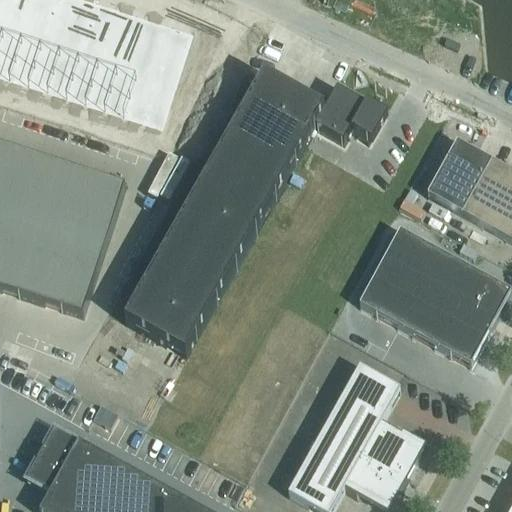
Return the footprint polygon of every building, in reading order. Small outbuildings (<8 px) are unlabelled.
[(65,0),(0,0),(0,84),(160,134),(190,38),(65,0)] [(265,82),(127,325),(126,328),(186,362),(316,133),(344,149),(351,136),(369,147),(384,121),(366,111),(365,112),(337,96),(325,116),(265,82)] [(511,178),(458,148),(428,202),(511,248),(511,178)] [(0,149),(0,293),(83,321),(126,192),(0,149)] [(511,297),(401,237),(360,312),(471,373),(511,297)] [(360,500),(380,511),(389,511),(399,495),(404,497),(410,485),(406,482),(414,467),(418,467),(427,451),(403,438),(402,440),(382,429),(401,396),(360,373),(289,501),(307,511),(335,511),(345,496),(356,502),(360,500)] [(193,511),(137,481),(55,436),(27,486),(52,499),(44,511),(193,511)]
